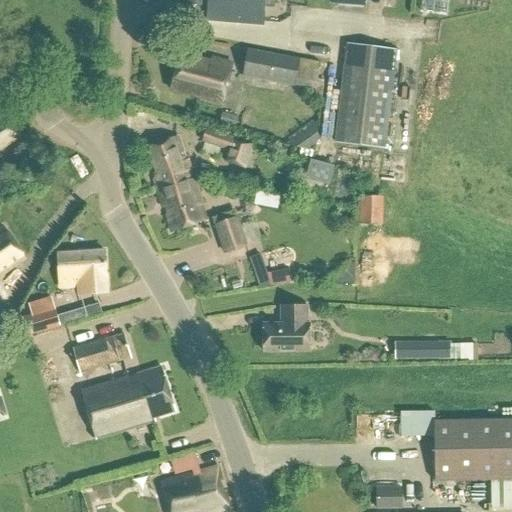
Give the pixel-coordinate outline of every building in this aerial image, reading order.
[(262,0),(182,0),(182,4),(205,6),(204,22),(260,27),(262,0)] [(376,40),(379,29),(355,23),(352,34),(376,40)] [(385,149),(397,52),(347,46),(335,143),(385,149)] [(295,86),(300,61),(247,52),(243,78),(295,87),(295,86)] [(211,63),(181,55),(172,89),(224,103),(234,64),(212,59),(211,63)] [(320,102),(326,65),(300,61),(295,86),(316,89),(314,101),(320,102)] [(238,119),(223,115),(220,124),(236,128),(238,119)] [(0,119),(0,148),(18,137),(5,116),(0,119)] [(309,152),(316,146),(319,121),(287,146),(309,152)] [(247,170),(256,143),(207,127),(202,144),(227,153),(224,163),(247,170)] [(159,189),(193,176),(179,136),(150,146),(159,173),(154,175),(159,189)] [(309,161),(304,180),(327,186),(331,167),(309,161)] [(193,176),(159,189),(173,229),(207,217),(193,176)] [(279,209),(281,196),(257,192),(255,205),(279,209)] [(377,217),(378,192),(361,192),(360,216),(377,217)] [(221,198),(220,217),(244,219),(245,200),(221,198)] [(225,254),(247,246),(238,220),(216,227),(225,254)] [(0,274),(25,256),(2,224),(0,225),(0,274)] [(108,295),(105,252),(101,252),(57,255),(59,287),(80,286),(80,296),(108,295)] [(220,283),(234,278),(225,254),(210,259),(220,283)] [(288,271),(267,275),(270,286),(290,282),(288,271)] [(19,301),(0,304),(0,336),(26,331),(19,301)] [(307,326),(307,308),(281,307),(281,325),(264,325),(264,352),(310,352),(310,326),(307,326)] [(24,320),(29,336),(60,327),(55,311),(24,320)] [(82,375),(132,361),(124,335),(74,349),(82,375)] [(396,361),(451,360),(451,343),(396,344),(396,361)] [(176,415),(162,368),(128,379),(128,376),(81,390),(96,439),(176,415)] [(399,441),(399,416),(366,415),(365,440),(399,441)] [(334,433),(349,433),(349,416),(334,416),(334,433)] [(511,420),(436,422),(437,484),(511,482),(511,420)] [(0,453),(15,448),(10,429),(0,432),(0,453)] [(222,493),(219,481),(224,476),(221,464),(159,481),(167,511),(204,511),(232,505),(229,491),(222,493)] [(368,477),(388,478),(389,469),(369,468),(368,477)] [(377,489),(377,510),(401,510),(401,488),(377,489)]
